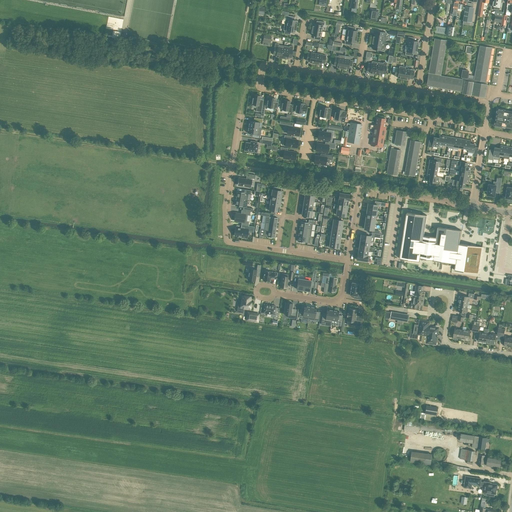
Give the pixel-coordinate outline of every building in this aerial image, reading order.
[(456,3),(453,3),(452,9),(457,9),(465,11),(465,6),(466,3),(463,2),(463,0),(458,0),(458,4),(456,3)] [(479,0),(477,16),(481,17),(484,2),(488,3),(488,0),(479,0)] [(465,6),(465,11),(463,21),(470,22),(471,15),(473,8),(465,6)] [(371,9),(369,19),(376,20),(378,11),(371,9)] [(285,19),(284,24),(296,27),(297,23),(297,21),(294,20),(295,17),(284,15),(284,19),(285,19)] [(312,25),(312,29),(322,31),(323,26),(324,26),(325,22),(317,21),(316,24),(313,23),(313,26),(312,25)] [(296,30),(296,27),(284,24),(283,30),(284,30),(284,34),(290,35),(291,32),(295,32),(295,30),(296,30)] [(346,29),(345,35),(357,37),(358,33),(357,33),(358,31),(355,31),(355,27),(348,26),(347,29),(346,29)] [(454,27),(447,26),(446,34),(453,36),(453,35),(453,32),(454,27)] [(321,37),(322,31),(312,29),(311,33),(312,33),(311,35),(314,36),(314,39),(320,40),(321,37)] [(383,36),(384,32),(377,31),(377,34),(374,34),(373,36),(372,40),(383,41),(384,36),(383,36)] [(356,41),(357,37),(345,35),(344,41),(345,41),(344,44),(352,45),(353,42),(356,43),(356,41)] [(406,45),(418,48),(418,44),(418,42),(414,41),(414,38),(408,37),(407,40),(408,40),(407,46),(406,45)] [(434,39),(433,46),(445,48),(447,41),(434,39)] [(382,47),(383,41),(372,40),(372,43),(372,44),(372,46),(375,46),(374,49),(382,51),(383,47),(382,47)] [(282,58),(284,46),(278,45),(279,44),(275,43),(273,53),(277,54),(276,57),(278,57),(282,58)] [(417,51),(418,48),(406,45),(404,51),(405,51),(405,55),(413,56),(413,53),(416,53),(417,51)] [(289,47),(284,46),(282,58),(286,59),(286,58),(288,59),(288,56),(291,56),(293,46),(290,46),(289,47)] [(433,46),(432,53),(444,55),(445,48),(433,46)] [(480,46),(478,52),(491,54),(492,48),(480,46)] [(315,64),(317,54),(311,53),(308,52),(307,59),(310,59),(309,62),(311,63),(315,64)] [(478,52),(477,59),(489,61),(491,54),(478,52)] [(432,53),(431,60),(443,62),(444,55),(432,53)] [(325,62),(326,56),(323,55),(317,54),(315,64),(319,64),(321,64),(321,61),(325,62)] [(342,68),(344,58),(339,57),(339,56),(335,56),(334,64),(337,64),(337,67),(339,67),(339,68),(342,68)] [(350,59),(344,58),(342,68),(346,69),(348,69),(349,66),(352,67),(353,60),(350,60),(350,59)] [(477,59),(476,66),(488,68),(489,61),(477,59)] [(431,60),(430,66),(442,69),(443,62),(431,60)] [(376,74),(378,62),(372,61),(371,64),(368,63),(367,69),(370,70),(370,73),(372,73),(372,74),(376,74)] [(383,63),(378,62),(376,74),(379,75),(379,74),(381,75),(382,72),(385,73),(387,63),(383,62),(383,63)] [(403,79),(405,67),(399,66),(399,68),(396,68),(395,74),(398,75),(397,78),(399,78),(403,79)] [(428,73),(435,75),(440,76),(442,69),(430,66),(429,72),(428,73)] [(476,66),(475,73),(487,75),(488,68),(476,66)] [(405,67),(403,79),(407,80),(407,79),(409,80),(409,77),(413,77),(414,69),(410,69),(410,70),(405,69),(405,67)] [(462,79),(460,91),(462,92),(462,93),(471,95),(471,94),(475,95),(475,96),(485,97),(487,85),(485,84),(486,81),(474,79),(467,78),(468,71),(462,70),(461,77),(462,78),(462,79)] [(428,73),(426,86),(433,87),(435,75),(428,73)] [(475,73),(474,79),(486,81),(487,75),(475,73)] [(435,75),(433,87),(440,88),(442,76),(440,76),(435,75)] [(442,76),(440,88),(447,89),(449,77),(442,76)] [(449,77),(447,89),(453,90),(455,78),(449,77)] [(455,78),(453,90),(460,91),(462,79),(455,78)] [(253,98),(252,103),(252,104),(257,105),(256,111),(261,112),(262,109),(262,105),(263,100),(260,99),(261,96),(254,95),(253,98)] [(268,100),(267,106),(267,107),(273,108),(273,110),(277,110),(278,102),(275,102),(276,99),(269,97),(268,100)] [(282,103),(281,109),(282,109),(282,110),(288,111),(288,112),(292,113),(293,104),(290,104),(290,101),(283,100),(283,103),(282,103)] [(296,105),(295,111),(296,111),(295,112),(302,113),(306,113),(307,107),(304,106),(304,103),(297,102),(297,105),(296,105)] [(320,109),(319,115),(320,115),(320,116),(326,117),(326,119),(330,119),(331,113),(327,112),(328,108),(321,106),(321,109),(320,109)] [(495,120),(494,126),(502,127),(502,126),(511,128),(511,111),(511,112),(509,112),(509,111),(505,110),(505,109),(497,108),(496,114),(497,114),(498,114),(498,117),(496,117),(498,117),(497,120),(496,120),(495,120)] [(335,112),(334,118),(335,118),(334,119),(341,120),(341,121),(344,122),(346,114),(343,113),(343,110),(336,109),(336,112),(335,112)] [(258,128),(259,121),(263,122),(263,118),(257,117),(256,121),(248,119),(247,126),(258,128)] [(374,125),(371,145),(382,147),(386,127),(384,126),(386,119),(377,117),(375,125),(374,125)] [(359,144),(362,124),(350,122),(347,142),(359,144)] [(257,135),(258,128),(247,126),(246,133),(254,135),(253,138),(260,139),(260,136),(257,135)] [(300,128),(288,126),(287,133),(299,135),(300,128)] [(397,130),(395,137),(405,139),(407,132),(397,130)] [(331,133),(319,131),(318,138),(329,140),(331,133)] [(395,137),(394,144),(404,146),(405,139),(395,137)] [(432,148),(432,146),(437,147),(439,138),(434,137),(433,140),(429,139),(428,147),(432,148)] [(298,140),(286,138),(285,145),(297,148),(298,140)] [(253,142),(247,141),(246,149),(250,150),(250,151),(254,152),(254,151),(258,151),(259,143),(258,143),(258,141),(253,140),(253,142)] [(410,140),(409,149),(419,151),(420,142),(410,140)] [(329,146),(317,143),(316,151),(327,153),(329,146)] [(469,143),(468,152),(473,153),(472,156),(476,156),(478,148),(474,147),(475,145),(475,144),(469,143)] [(490,149),(488,159),(493,160),(494,156),(499,157),(500,148),(495,147),(495,148),(494,150),(490,149)] [(391,149),(389,157),(400,159),(401,150),(391,149)] [(409,149),(407,157),(417,159),(419,151),(409,149)] [(296,153),(284,151),(283,158),(295,160),(296,153)] [(326,158),(315,156),(313,163),(325,165),(326,158)] [(389,157),(388,165),(398,167),(400,159),(389,157)] [(407,157),(406,166),(416,168),(417,159),(407,157)] [(470,172),(471,167),(467,166),(467,163),(460,162),(459,170),(470,172)] [(388,165),(387,173),(397,175),(398,167),(388,165)] [(406,166),(404,174),(415,176),(416,168),(406,166)] [(251,180),(239,178),(238,185),(250,187),(251,180)] [(459,181),(456,180),(455,185),(453,185),(453,189),(462,190),(463,187),(464,187),(465,182),(459,181)] [(493,185),(489,184),(487,195),(495,196),(496,190),(500,191),(501,183),(494,181),(493,185)] [(252,189),(260,190),(261,183),(255,182),(255,185),(253,185),(252,189)] [(247,200),(248,193),(252,194),(252,191),(246,190),(245,193),(237,191),(236,198),(247,200)] [(246,207),(247,200),(236,198),(235,206),(243,207),(242,210),(249,211),(249,208),(246,207)] [(377,211),(377,206),(381,206),(381,203),(375,202),(374,205),(368,204),(367,209),(376,211),(377,211)] [(279,212),(280,206),(271,205),(270,205),(270,210),(266,210),(266,213),(270,213),(272,214),(273,211),(279,212)] [(250,215),(250,211),(242,210),(241,210),(241,214),(236,213),(235,221),(242,222),(241,225),(248,226),(249,221),(247,221),(248,215),(250,215)] [(263,216),(266,216),(265,222),(277,224),(278,218),(270,217),(270,213),(266,213),(264,212),(263,216)] [(407,212),(399,259),(419,262),(420,259),(455,264),(454,270),(478,274),(482,248),(470,246),(470,247),(468,246),(468,245),(459,244),(461,231),(438,227),(436,238),(426,236),(426,237),(424,237),(427,216),(407,212)] [(301,221),(300,228),(312,230),(313,224),(315,225),(316,221),(309,219),(308,223),(301,221)] [(275,231),(277,224),(265,222),(264,229),(275,231)] [(374,225),(365,224),(364,229),(370,230),(370,233),(374,234),(376,234),(377,231),(373,230),(374,225)] [(247,236),(248,230),(253,231),(254,227),(248,226),(241,225),(241,228),(240,228),(238,228),(236,228),(235,236),(238,236),(238,237),(239,237),(239,236),(241,237),(242,237),(247,237),(247,236)] [(311,236),(312,230),(300,228),(299,234),(311,236)] [(274,237),(275,231),(264,229),(263,235),(269,237),(272,238),(272,237),(274,237)] [(370,241),(371,236),(374,237),(374,234),(370,233),(368,233),(368,236),(361,235),(360,240),(369,241),(370,241)] [(310,243),(311,236),(299,234),(298,241),(300,242),(303,243),(303,242),(310,243)] [(257,270),(249,268),(247,279),(255,281),(257,272),(260,272),(261,265),(257,265),(257,270)] [(281,281),(280,286),(286,287),(288,279),(292,279),(293,272),(294,265),(291,265),(290,272),(289,275),(284,274),(284,276),(281,276),(280,281),(281,281)] [(272,271),(264,270),(263,280),(270,281),(271,278),(276,279),(277,273),(272,272),(272,271)] [(330,273),(323,272),(323,276),(326,276),(325,283),(336,285),(337,278),(329,277),(330,273)] [(310,285),(314,285),(315,282),(316,274),(313,273),(312,281),(304,280),(303,290),(309,291),(310,285)] [(303,290),(304,280),(298,279),(299,275),(295,275),(294,282),(298,283),(297,289),(303,290)] [(352,283),(352,286),(351,287),(350,290),(351,290),(350,295),(354,295),(354,298),(361,299),(361,294),(357,293),(359,284),(357,284),(357,282),(354,282),(354,283),(352,283)] [(336,285),(325,283),(323,293),(326,293),(327,291),(335,292),(336,285)] [(415,290),(414,297),(424,299),(425,291),(415,290)] [(239,300),(237,312),(243,313),(244,308),(250,309),(251,302),(248,302),(249,296),(242,295),(242,300),(239,300)] [(468,301),(469,301),(470,297),(460,295),(459,303),(468,304),(468,301)] [(412,303),(411,307),(417,308),(417,304),(423,305),(424,299),(414,297),(413,304),(412,303)] [(287,303),(286,302),(284,313),(288,314),(288,317),(295,318),(296,311),(292,310),(293,304),(291,303),(292,302),(287,302),(287,303)] [(459,303),(458,311),(467,312),(468,308),(467,308),(468,304),(459,303)] [(276,306),(264,304),(263,313),(271,314),(271,317),(274,317),(274,318),(278,319),(279,313),(275,312),(276,306)] [(308,319),(310,306),(304,305),(303,312),(300,311),(299,318),(308,319)] [(316,307),(310,306),(308,319),(319,321),(319,314),(315,314),(316,307)] [(357,309),(348,308),(348,313),(347,312),(347,316),(346,321),(355,322),(354,325),(359,326),(360,316),(356,315),(357,309)] [(332,319),(333,310),(327,309),(326,315),(323,315),(322,321),(325,322),(325,321),(331,322),(332,320),(331,320),(332,319)] [(339,311),(333,310),(332,319),(331,320),(332,320),(338,321),(337,324),(341,324),(342,318),(338,317),(339,311)] [(248,312),(247,320),(255,321),(256,314),(248,312)] [(407,321),(408,315),(391,313),(390,318),(407,321)] [(427,336),(429,326),(430,321),(420,320),(417,334),(427,336)] [(439,327),(429,326),(427,336),(426,343),(436,345),(439,327)] [(455,328),(453,337),(454,338),(454,339),(457,340),(457,338),(461,339),(462,330),(459,329),(459,328),(455,328)] [(480,332),(479,342),(486,343),(488,334),(489,329),(485,328),(484,333),(480,332)] [(462,330),(461,339),(469,340),(470,330),(466,330),(462,330)] [(488,334),(486,343),(494,344),(496,334),(491,334),(488,334)] [(419,412),(418,419),(436,422),(438,407),(427,406),(426,413),(419,412)] [(405,422),(404,430),(420,432),(420,429),(452,434),(453,428),(405,422)] [(461,434),(460,441),(472,443),(472,447),(485,449),(486,442),(488,442),(488,439),(487,439),(487,438),(461,434)] [(434,454),(434,456),(435,458),(436,460),(438,461),(440,462),(443,462),(445,461),(447,459),(448,457),(448,455),(448,453),(447,451),(445,449),(443,448),(440,448),(438,448),(436,450),(435,451),(434,454)] [(462,449),(460,459),(468,460),(468,464),(473,464),(475,451),(466,450),(462,449)] [(412,452),(411,461),(431,464),(433,455),(412,452)] [(488,456),(487,466),(500,468),(501,458),(488,456)] [(481,479),(466,476),(464,487),(471,488),(472,484),(480,486),(483,486),(482,492),(486,493),(486,495),(494,496),(494,494),(496,494),(496,489),(497,489),(497,486),(497,485),(488,483),(488,482),(484,482),(484,483),(481,482),(481,479)]
